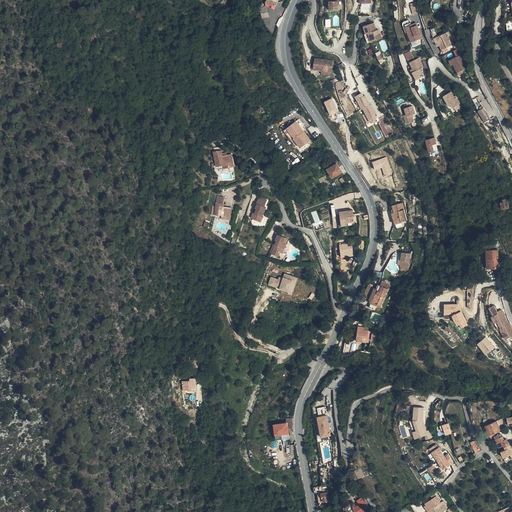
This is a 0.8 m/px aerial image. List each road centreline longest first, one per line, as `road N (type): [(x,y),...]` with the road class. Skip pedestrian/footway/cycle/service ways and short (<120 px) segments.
road 1 (tertiary): [(343,315),(370,258),(374,217),(364,187),(292,75),(285,44),(297,0)]
road 2 (residential): [(489,449),(461,397),(406,387),(356,402),(345,451),(335,395),(348,369),(321,362)]
road 3 (residential): [(343,315),(317,244),(290,222),(264,175)]
road 4 (tertiary): [(314,511),(298,418),(321,362)]
road 5 (tertiary): [(511,137),(481,73),(483,0)]
